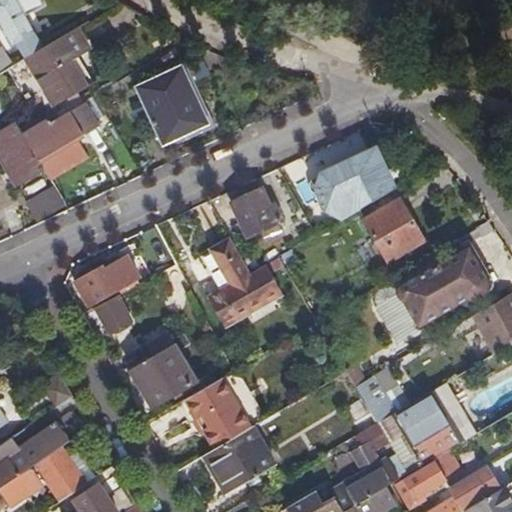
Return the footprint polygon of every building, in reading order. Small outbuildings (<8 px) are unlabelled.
[(0,0),(0,25),(13,49),(18,46),(36,35),(37,34),(18,0),(0,0)] [(13,67),(0,74),(0,96),(7,107),(16,124),(20,129),(59,105),(62,111),(74,104),(71,98),(77,95),(93,86),(78,59),(91,52),(78,29),(44,49),(26,59),(13,67)] [(26,59),(44,49),(36,35),(18,46),(26,59)] [(0,49),(0,74),(13,67),(2,48),(0,49)] [(209,126),(181,65),(135,85),(164,147),(209,126)] [(80,100),(77,95),(71,98),(74,104),(80,100)] [(45,171),(50,180),(89,157),(78,139),(86,133),(88,137),(99,130),(97,127),(99,125),(85,102),(82,104),(80,100),(74,104),(62,111),(59,105),(20,129),(45,171)] [(0,158),(17,187),(45,171),(20,129),(16,124),(0,133),(0,158)] [(373,202),(395,189),(379,163),(375,166),(369,157),(334,178),(332,174),(315,184),(312,198),(325,221),(359,201),(361,199),(363,196),(364,193),(364,187),(373,202)] [(66,206),(56,189),(28,205),(39,222),(66,206)] [(264,189),(233,203),(250,237),(285,221),(277,205),(273,207),(264,189)] [(400,199),(395,189),(373,202),(359,211),(365,221),(400,199)] [(425,240),(400,199),(365,221),(389,262),(425,240)] [(254,272),(233,237),(215,248),(236,285),(209,300),(226,328),(283,295),(266,266),(254,272)] [(444,257),(447,261),(417,279),(413,279),(411,280),(407,282),(406,287),(406,292),(409,295),(414,297),(420,295),(431,315),(471,291),(472,294),(476,296),(482,296),(487,293),(489,290),(489,286),(489,282),(485,279),(481,276),(476,278),(475,278),(470,269),(474,267),(464,251),(450,259),(448,254),(444,257)] [(102,265),(75,281),(90,307),(116,292),(140,279),(126,255),(104,268),(102,265)] [(395,344),(419,334),(398,283),(374,293),(395,344)] [(95,307),(104,322),(110,333),(133,320),(119,295),(95,307)] [(511,343),(511,295),(477,317),(497,352),(511,343)] [(82,314),(91,330),(104,322),(95,307),(82,314)] [(153,361),(176,347),(168,334),(145,347),(153,361)] [(153,361),(133,373),(153,407),(196,382),(176,347),(153,361)] [(245,379),(230,375),(224,378),(254,428),(260,425),(263,409),(245,379)] [(379,423),(397,412),(375,376),(357,387),(379,423)] [(216,451),(249,431),(254,428),(224,378),(186,401),(206,434),(216,451)] [(478,434),(447,382),(431,392),(462,444),(478,434)] [(74,398),(65,383),(41,399),(50,414),(74,398)] [(462,444),(431,392),(397,412),(428,464),(432,461),(448,452),(462,444)] [(186,401),(181,404),(200,438),(206,434),(186,401)] [(397,412),(379,423),(390,442),(397,454),(409,475),(428,464),(397,412)] [(0,489),(62,448),(92,428),(83,414),(64,427),(60,421),(51,427),(52,429),(19,451),(12,440),(0,447),(0,489)] [(289,510),(290,511),(346,511),(393,485),(409,475),(397,454),(382,464),(375,452),(390,442),(379,423),(356,436),(363,448),(353,453),(365,474),(333,493),(336,498),(325,505),(318,493),(289,510)] [(216,451),(204,458),(227,496),(272,469),(249,431),(216,451)] [(61,502),(86,486),(77,472),(87,465),(80,454),(70,461),(62,448),(0,489),(0,492),(11,508),(32,495),(38,498),(43,488),(48,484),(61,502)] [(464,511),(500,491),(489,473),(468,486),(464,480),(465,480),(448,452),(432,461),(435,465),(399,487),(408,502),(409,501),(413,507),(419,503),(417,499),(446,483),(455,498),(431,511),(464,511)] [(486,467),(465,480),(464,480),(468,486),(489,473),(486,467)] [(511,511),(511,483),(500,491),(464,511),(511,511)] [(112,511),(96,486),(71,502),(76,511),(112,511)] [(381,511),(395,503),(388,490),(350,511),(381,511)]
